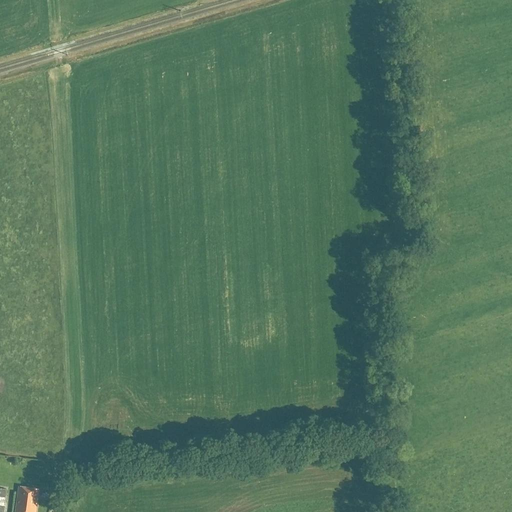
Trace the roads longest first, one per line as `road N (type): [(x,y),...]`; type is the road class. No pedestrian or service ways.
road 1 (track): [(53,0),(77,411),(52,511)]
road 2 (track): [(402,14),(421,217),(386,291),(384,511)]
